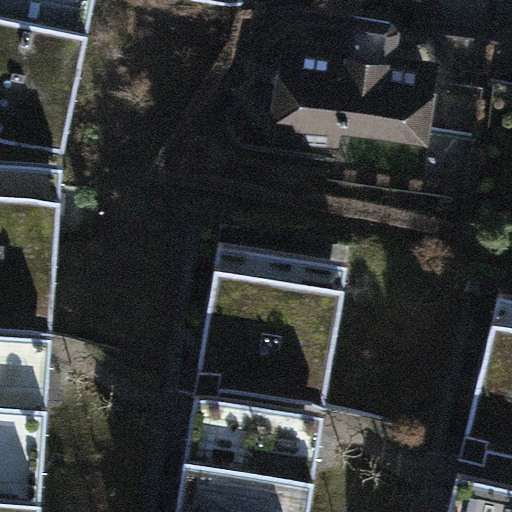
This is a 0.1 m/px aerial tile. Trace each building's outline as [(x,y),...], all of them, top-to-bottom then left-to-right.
[(0,0),(0,146),(74,160),(104,0),(0,0)] [(272,131),(437,152),(449,61),(284,40),(272,131)] [(0,336),(63,342),(74,160),(0,146),(0,336)] [(337,420),(363,270),(226,246),(200,395),(337,420)] [(511,491),(511,292),(510,292),(462,478),(511,491)] [(0,511),(47,511),(63,342),(0,336),(0,511)] [(319,511),(337,420),(200,395),(178,511),(319,511)] [(511,511),(511,491),(462,478),(453,511),(511,511)]
